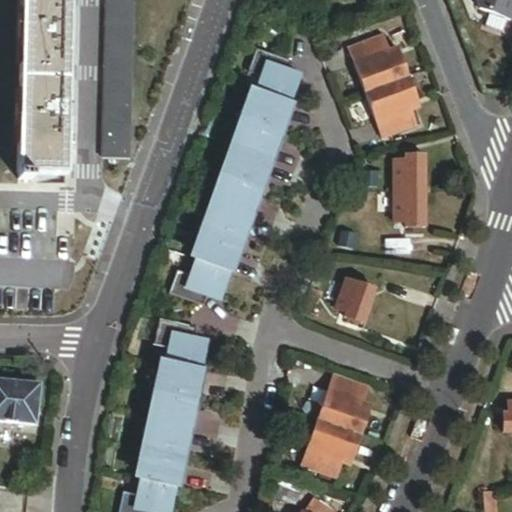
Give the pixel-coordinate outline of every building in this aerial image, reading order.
[(21,0),(17,175),(31,175),(65,176),(69,0),(21,0)] [(130,162),(134,0),(106,0),(102,161),(130,162)] [(509,23),(511,14),(511,0),(472,0),(477,12),(509,23)] [(383,38),(347,51),(380,141),(416,128),(407,105),(415,102),(400,59),(391,62),(383,38)] [(289,66),(282,63),(255,54),(247,76),(260,81),(188,280),(175,275),(166,298),(201,311),(204,300),(219,306),(225,291),(222,290),(292,96),(294,96),(300,81),(286,76),(289,66)] [(393,194),(423,193),(422,157),(403,157),(403,162),(392,162),(393,194)] [(363,174),(363,189),(377,189),(377,174),(363,174)] [(423,230),(423,193),(393,194),(393,225),(404,225),(404,230),(423,230)] [(341,233),(338,248),(352,251),(355,236),(341,233)] [(374,290),(346,281),(336,312),(346,315),(345,320),(362,326),(374,290)] [(322,294),(310,289),(306,302),(318,306),(322,294)] [(172,511),(174,503),(172,502),(201,362),(203,363),(207,347),(192,343),(194,333),(158,326),(154,348),(167,351),(136,498),(123,495),(119,511),(172,511)] [(369,391),(332,378),(299,468),(336,482),(345,458),(353,461),(368,418),(360,415),(369,391)] [(39,387),(0,384),(0,425),(35,428),(39,387)] [(511,405),(506,405),(506,416),(502,416),(502,435),(511,434),(511,405)] [(496,511),(495,494),(482,495),(483,511),(496,511)] [(327,511),(310,500),(302,511),(327,511)]
